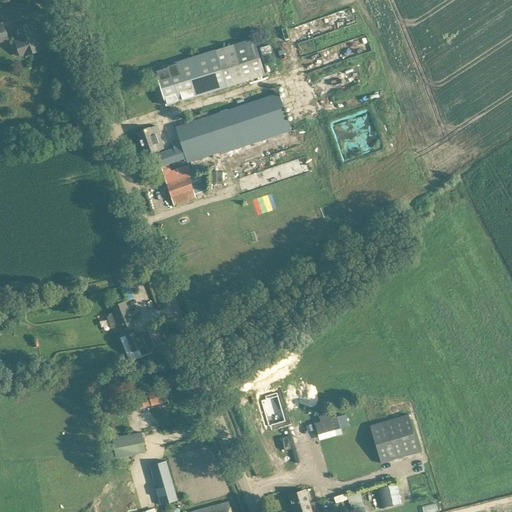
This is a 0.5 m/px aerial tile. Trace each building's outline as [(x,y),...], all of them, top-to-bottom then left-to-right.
[(14,28),(18,38),(14,39),(20,57),(41,49),(31,22),(14,28)] [(342,41),(344,56),(348,55),(348,53),(370,49),(368,36),(342,41)] [(253,38),(172,63),(167,65),(168,67),(156,71),(167,105),(264,75),(253,38)] [(220,152),(220,153),(292,129),(279,91),(206,116),(175,127),(181,142),(173,144),(175,148),(159,153),(163,166),(161,167),(173,205),(196,198),(189,176),(192,175),(189,165),(171,171),(169,164),(186,159),(187,163),(220,152)] [(145,155),(154,151),(165,148),(157,124),(137,131),(145,155)] [(212,183),(224,182),(223,171),(212,172),(212,183)] [(196,192),(205,189),(201,176),(192,178),(196,192)] [(240,178),(242,190),(253,189),(252,177),(240,178)] [(112,306),(115,311),(109,313),(115,327),(120,325),(122,330),(133,326),(124,302),(112,306)] [(151,352),(150,350),(153,349),(147,333),(136,337),(134,332),(118,339),(125,355),(137,350),(138,354),(142,353),(143,353),(144,353),(145,354),(147,355),(150,354),(151,352)] [(163,389),(153,392),(148,393),(148,391),(136,394),(138,398),(137,399),(140,408),(167,400),(163,389)] [(278,397),(278,396),(262,401),(262,400),(261,401),(264,411),(265,416),(268,426),(268,427),(269,426),(284,422),(285,421),(284,418),(278,397)] [(112,402),(105,404),(108,413),(115,411),(112,402)] [(342,433),(337,416),(331,418),(330,412),(319,415),(320,421),(315,423),(318,434),(336,429),(337,435),(342,433)] [(409,413),(371,423),(382,462),(420,452),(409,413)] [(116,457),(135,454),(145,452),(142,432),(112,438),(116,457)] [(166,460),(149,465),(154,480),(161,505),(177,500),(166,460)] [(149,511),(139,481),(115,489),(122,511),(149,511)] [(393,505),(388,485),(376,489),(381,508),(393,505)] [(293,511),(311,511),(305,490),(289,495),(293,511)] [(335,497),(336,502),(348,498),(346,493),(335,497)] [(366,511),(361,494),(343,499),(343,501),(336,503),(338,511),(345,511),(347,511),(346,511),(366,511)] [(230,511),(228,503),(194,511),(230,511)] [(423,505),(423,511),(438,511),(439,511),(437,503),(423,505)]
